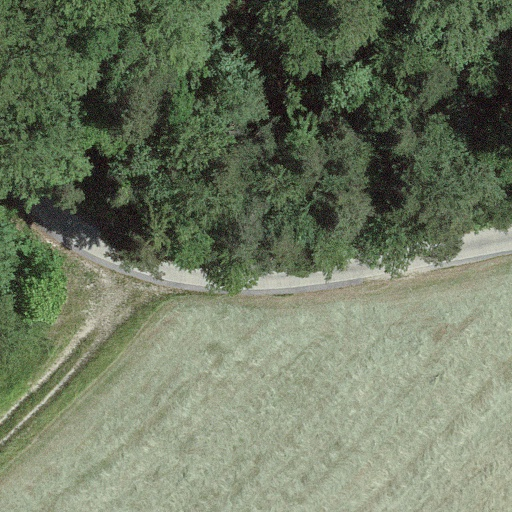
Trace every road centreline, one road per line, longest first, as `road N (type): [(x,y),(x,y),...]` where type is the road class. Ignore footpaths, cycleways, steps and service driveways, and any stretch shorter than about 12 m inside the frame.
road 1 (track): [(511,247),(405,268),(244,281),(126,264),(20,185),(0,150)]
road 2 (track): [(0,428),(161,269)]
